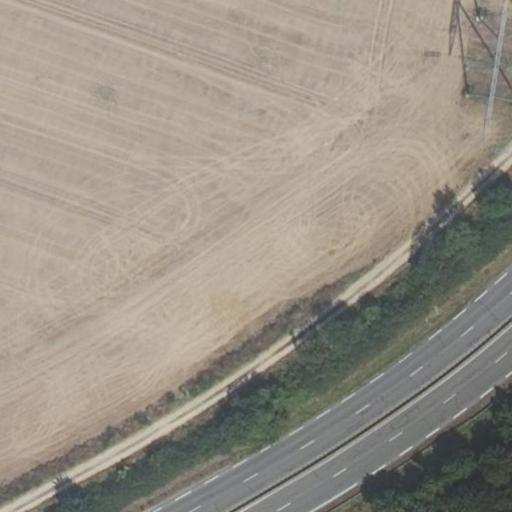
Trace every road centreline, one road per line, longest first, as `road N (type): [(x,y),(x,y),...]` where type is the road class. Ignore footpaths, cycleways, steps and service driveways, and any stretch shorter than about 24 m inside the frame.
road 1 (track): [(511,157),(374,287),(221,393),(12,511)]
road 2 (primary): [(511,295),(364,408),(191,511)]
road 3 (primary): [(277,511),(403,436),(511,351)]
